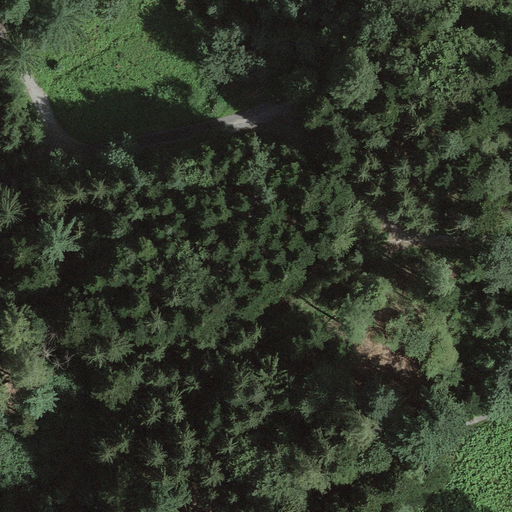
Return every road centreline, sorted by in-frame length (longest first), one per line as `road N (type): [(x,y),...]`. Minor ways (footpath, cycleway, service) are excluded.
road 1 (unclassified): [(0,184),(58,157),(268,114),(352,56),(396,0)]
road 2 (track): [(268,114),(399,231),(442,243),(511,239)]
road 3 (track): [(0,28),(58,157)]
